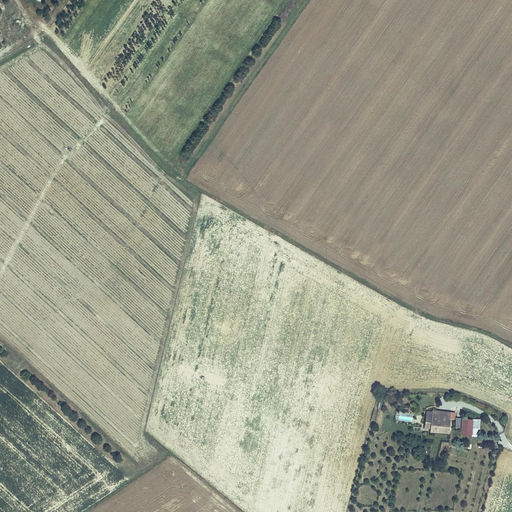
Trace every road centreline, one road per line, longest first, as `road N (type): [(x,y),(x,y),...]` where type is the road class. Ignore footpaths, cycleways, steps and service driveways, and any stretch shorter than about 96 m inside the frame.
road 1 (track): [(81,511),(158,459),(140,418),(193,196),(48,32),(0,55)]
road 2 (track): [(0,272),(57,164),(117,108)]
